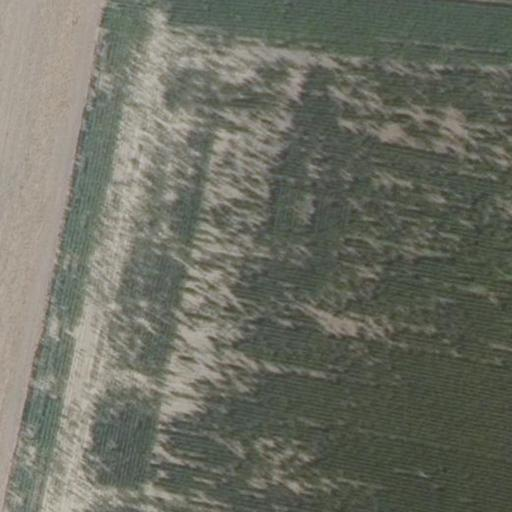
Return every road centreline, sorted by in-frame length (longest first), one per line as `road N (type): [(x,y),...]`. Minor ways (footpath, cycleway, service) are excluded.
road 1 (track): [(313,491),(28,457),(122,0)]
road 2 (track): [(382,1),(308,511)]
road 3 (track): [(511,13),(362,0)]
